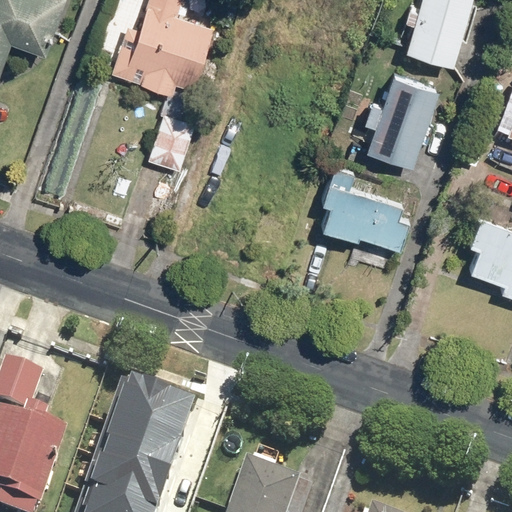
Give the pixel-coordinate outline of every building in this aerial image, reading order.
[(68,0),(0,0),(0,70),(2,71),(15,36),(50,49),(68,0)] [(130,24),(114,70),(175,90),(179,79),(197,85),(217,25),(179,12),(182,0),(151,0),(142,28),(130,24)] [(422,0),(409,45),(457,59),(474,0),(422,0)] [(397,68),(371,144),(417,160),(443,84),(397,68)] [(197,125),(164,114),(150,155),(182,167),(197,125)] [(336,199),(327,222),(362,235),(364,231),(403,245),(414,218),(402,214),(406,203),(352,183),(358,167),(341,161),(327,196),(336,199)] [(511,223),(484,212),(474,239),(482,242),(473,266),(508,279),(505,287),(511,289),(511,223)] [(27,415),(3,408),(0,415),(0,490),(4,492),(0,502),(0,505),(19,511),(36,511),(40,504),(44,505),(46,499),(70,432),(71,428),(49,419),(52,411),(34,405),(45,372),(27,362),(6,358),(0,375),(0,399),(29,409),(27,415)] [(113,421),(177,443),(193,399),(128,377),(113,421)] [(101,456),(166,478),(177,443),(113,421),(101,456)] [(250,458),(230,511),(304,511),(314,485),(302,481),(303,477),(278,468),(279,463),(257,454),(255,460),(250,458)] [(90,490),(154,511),(166,478),(101,456),(90,490)] [(153,511),(154,511),(90,490),(82,511),(153,511)]
